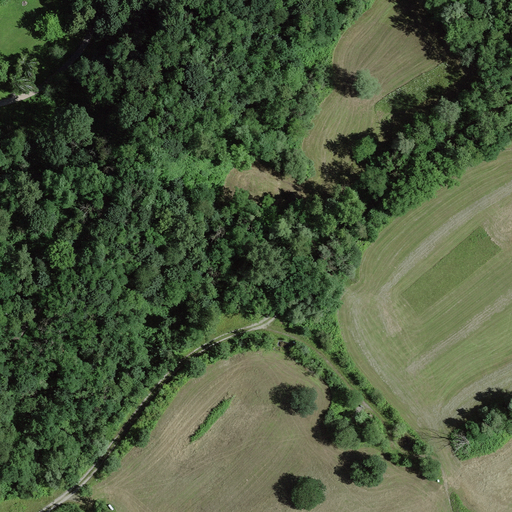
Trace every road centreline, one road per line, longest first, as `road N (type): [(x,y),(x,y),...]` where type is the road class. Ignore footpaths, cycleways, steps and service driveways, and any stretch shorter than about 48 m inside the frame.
road 1 (track): [(45,511),(193,355),(254,328),(315,349),(385,423),(395,446),(444,466),(454,511)]
road 2 (track): [(0,352),(110,191)]
